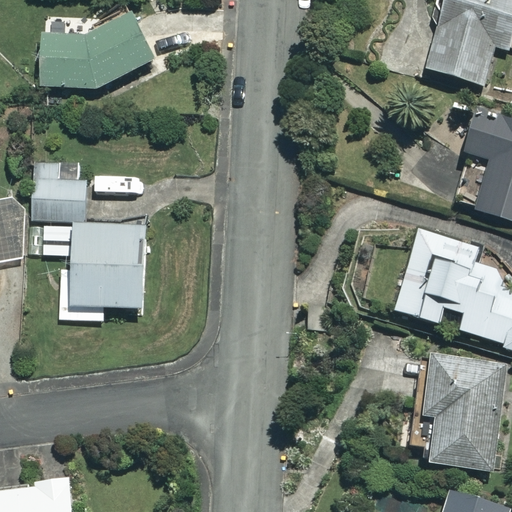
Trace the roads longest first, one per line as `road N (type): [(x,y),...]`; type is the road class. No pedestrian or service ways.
road 1 (residential): [(247,397),(270,0)]
road 2 (residential): [(247,397),(0,421)]
